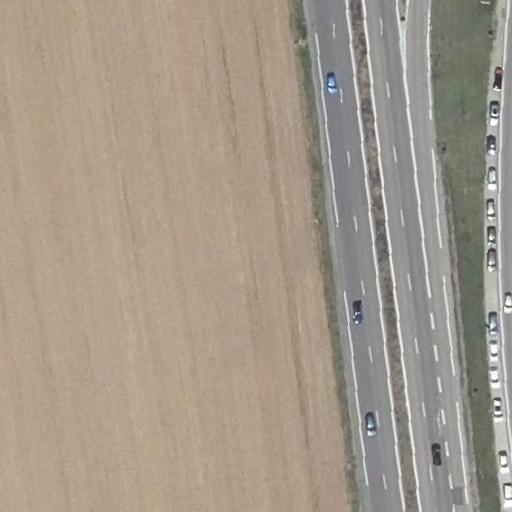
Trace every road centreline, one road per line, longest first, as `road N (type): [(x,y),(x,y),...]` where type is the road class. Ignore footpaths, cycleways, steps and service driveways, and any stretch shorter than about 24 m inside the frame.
road 1 (trunk): [(327,0),(386,511)]
road 2 (trunk): [(407,261),(379,0)]
road 3 (trunk): [(407,261),(418,0)]
road 4 (trunk): [(435,511),(407,261)]
